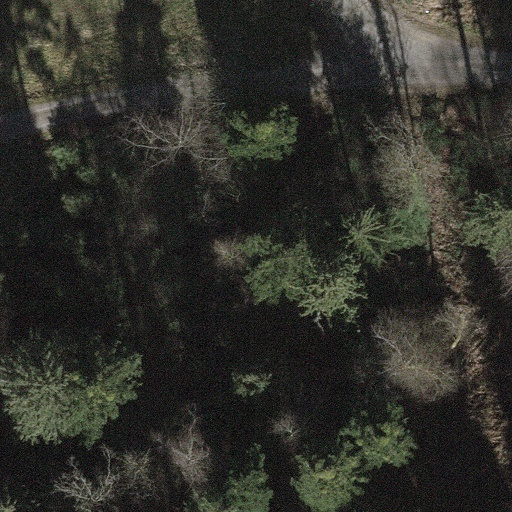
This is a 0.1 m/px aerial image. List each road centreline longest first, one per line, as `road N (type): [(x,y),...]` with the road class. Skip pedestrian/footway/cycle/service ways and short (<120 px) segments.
road 1 (track): [(379,75),(157,96),(0,130)]
road 2 (track): [(511,69),(379,75)]
